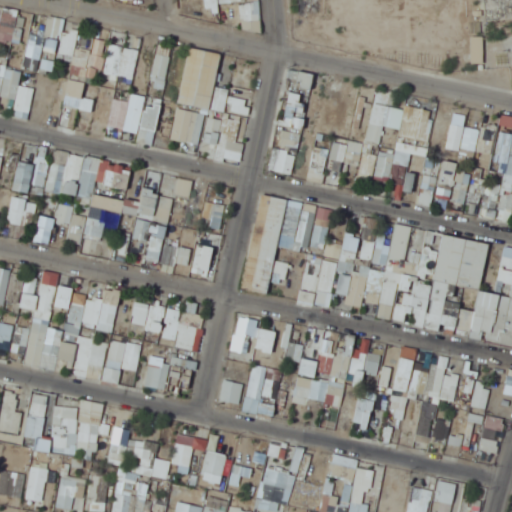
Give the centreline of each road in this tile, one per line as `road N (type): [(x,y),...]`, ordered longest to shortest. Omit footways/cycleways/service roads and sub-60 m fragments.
road 1 (residential): [(0,120),(511,232)]
road 2 (residential): [(0,242),(511,354)]
road 3 (residential): [(0,382),(511,487)]
road 4 (residential): [(511,97),(67,0)]
road 5 (residential): [(271,0),(275,45),(196,422)]
